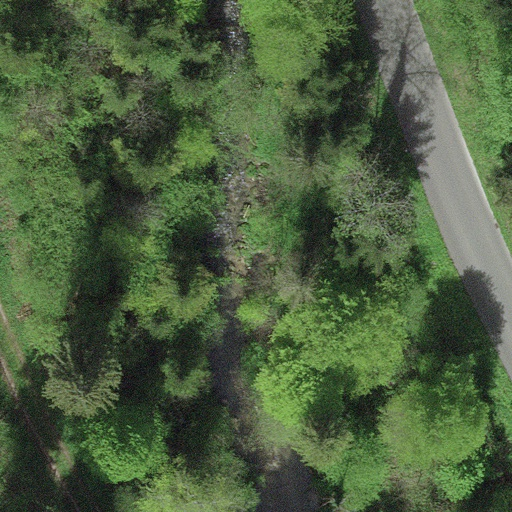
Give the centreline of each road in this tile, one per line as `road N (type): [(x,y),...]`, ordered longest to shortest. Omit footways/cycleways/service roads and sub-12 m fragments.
road 1 (tertiary): [(383,0),(511,325)]
road 2 (track): [(105,511),(0,328)]
